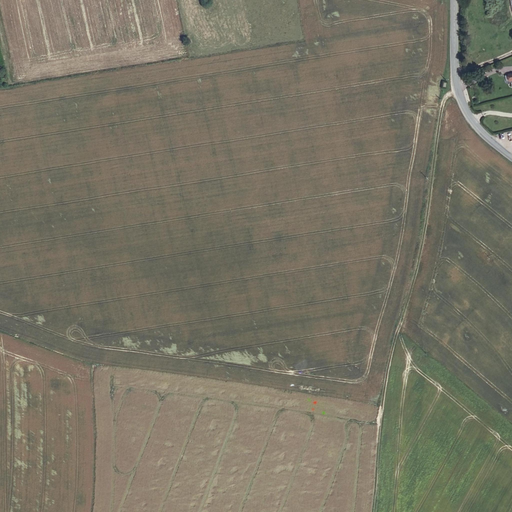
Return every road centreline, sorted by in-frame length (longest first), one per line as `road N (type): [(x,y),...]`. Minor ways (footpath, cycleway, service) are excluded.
road 1 (track): [(457,90),(443,103),(387,369),(374,503)]
road 2 (secondary): [(511,155),(481,131),(457,90),(454,0)]
